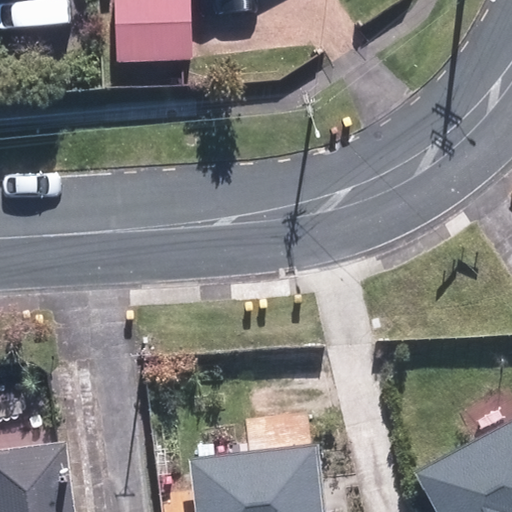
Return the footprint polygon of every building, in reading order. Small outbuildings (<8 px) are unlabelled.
[(114,0),(115,65),(194,64),(191,0),(114,0)] [(158,88),(185,89),(185,71),(158,70),(158,88)] [(511,511),(511,426),(420,476),(438,511),(511,511)] [(320,511),(312,443),(189,458),(195,511),(320,511)] [(0,511),(68,511),(61,447),(0,455),(0,511)]
